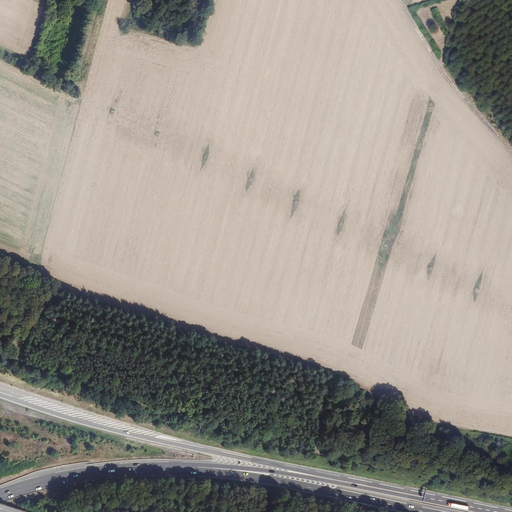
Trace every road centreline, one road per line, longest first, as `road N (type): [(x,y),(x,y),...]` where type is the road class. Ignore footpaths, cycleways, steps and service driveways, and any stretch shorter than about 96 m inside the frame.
road 1 (motorway): [(425,497),(160,441),(0,394)]
road 2 (motorway): [(425,497),(273,471),(135,469)]
road 3 (motorway): [(422,511),(281,481),(135,469)]
road 4 (unclassified): [(511,152),(448,79),(399,0)]
road 5 (motorway): [(135,469),(0,496)]
